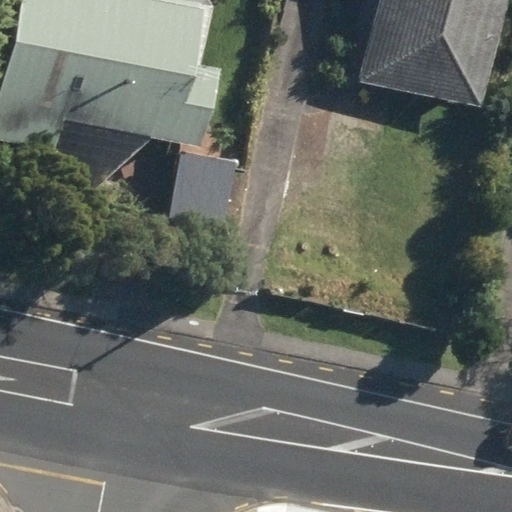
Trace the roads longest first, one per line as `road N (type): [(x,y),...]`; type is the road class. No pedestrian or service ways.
road 1 (secondary): [(511,463),(121,384)]
road 2 (residential): [(95,511),(121,384)]
road 3 (secondary): [(121,384),(0,355)]
